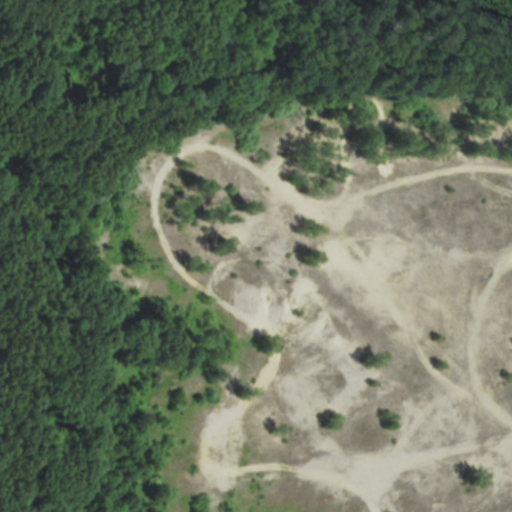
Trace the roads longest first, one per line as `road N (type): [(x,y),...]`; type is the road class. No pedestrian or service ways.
road 1 (track): [(511,407),(444,366),(387,277),(339,240),(319,196),(219,132),(186,146),(164,177),(178,245),(285,320),(295,352),(273,385),(237,405),(220,426),(227,470),(260,457),(398,478),(404,511)]
road 2 (track): [(363,471),(511,428),(487,380),(476,326),(492,263),(511,251)]
road 3 (track): [(511,160),(442,164),(323,204)]
